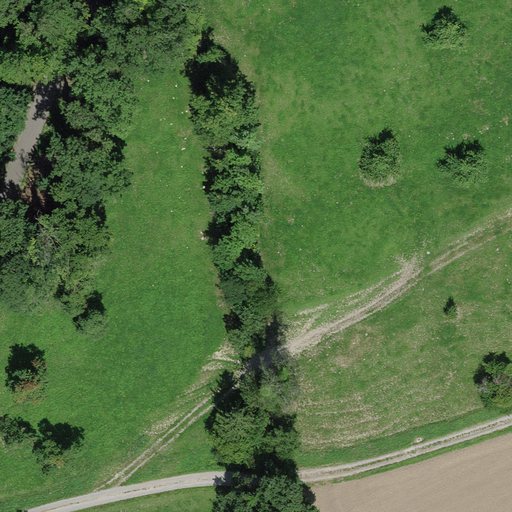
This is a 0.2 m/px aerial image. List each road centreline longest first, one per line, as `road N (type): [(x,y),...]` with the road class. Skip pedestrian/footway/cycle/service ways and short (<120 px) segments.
road 1 (track): [(93,503),(214,392),(344,323),(511,217)]
road 2 (track): [(511,421),(279,480),(52,511)]
road 3 (residential): [(96,0),(60,50),(0,199)]
